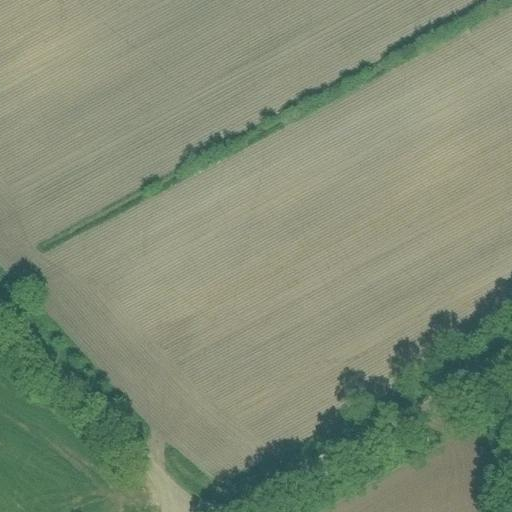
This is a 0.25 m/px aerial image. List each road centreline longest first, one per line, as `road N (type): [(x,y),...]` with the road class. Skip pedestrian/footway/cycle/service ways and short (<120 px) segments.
road 1 (unclassified): [(511,358),(249,511)]
road 2 (unclassified): [(182,511),(0,315)]
